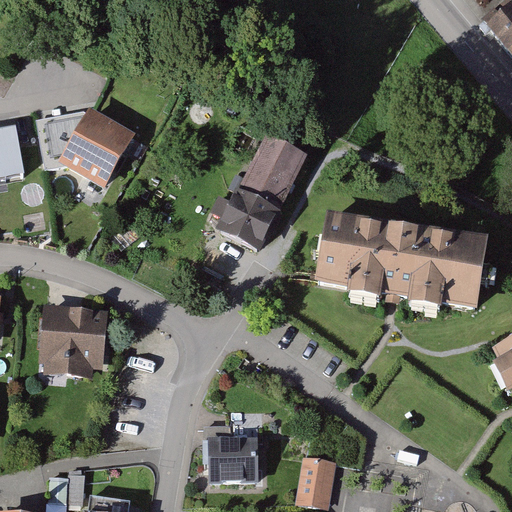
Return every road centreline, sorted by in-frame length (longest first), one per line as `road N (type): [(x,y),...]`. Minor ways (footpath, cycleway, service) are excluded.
road 1 (residential): [(173,511),(202,333),(71,249),(0,235)]
road 2 (unknown): [(477,511),(397,447),(202,333)]
road 3 (tertiary): [(511,97),(429,0)]
